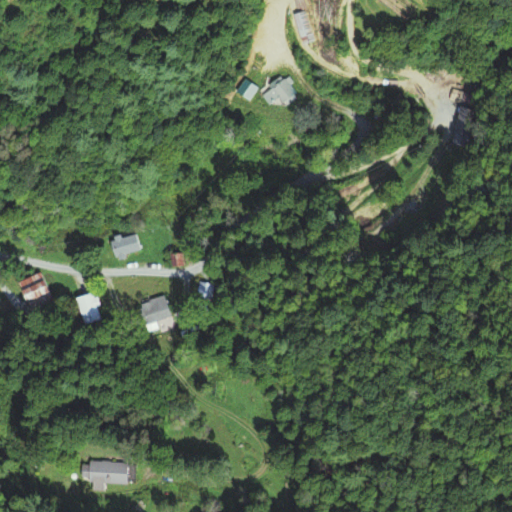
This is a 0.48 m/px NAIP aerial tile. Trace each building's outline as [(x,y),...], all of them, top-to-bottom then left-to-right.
[(286,109),(300,95),(283,79),(265,98),(274,106),(278,102),(286,109)] [(102,238),(103,257),(134,254),(132,236),(102,238)] [(10,288),(29,316),(51,301),(31,273),(10,288)] [(94,321),(85,293),(68,298),(77,326),(94,321)] [(140,327),(165,318),(158,296),(132,305),(140,327)] [(106,485),(127,485),(127,463),(78,462),(77,483),(89,483),(89,490),(106,491),(106,485)]
